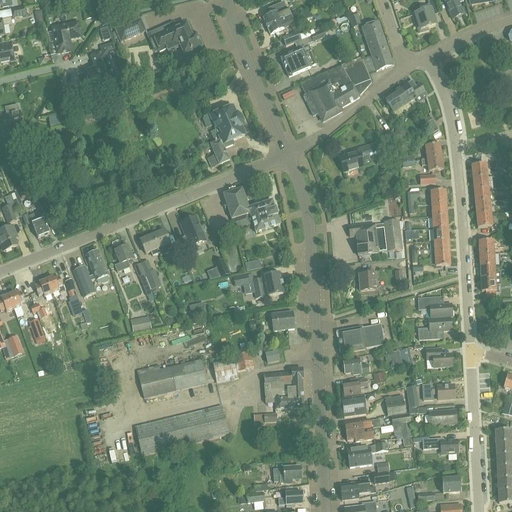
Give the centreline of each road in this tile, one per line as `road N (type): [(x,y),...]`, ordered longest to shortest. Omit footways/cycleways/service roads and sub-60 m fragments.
road 1 (tertiary): [(325,511),(309,229),(286,154)]
road 2 (residential): [(0,271),(286,154)]
road 3 (residential): [(470,350),(455,147)]
road 4 (tertiary): [(286,154),(227,0)]
road 5 (residential): [(478,511),(470,350)]
road 6 (residential): [(286,154),(406,68)]
